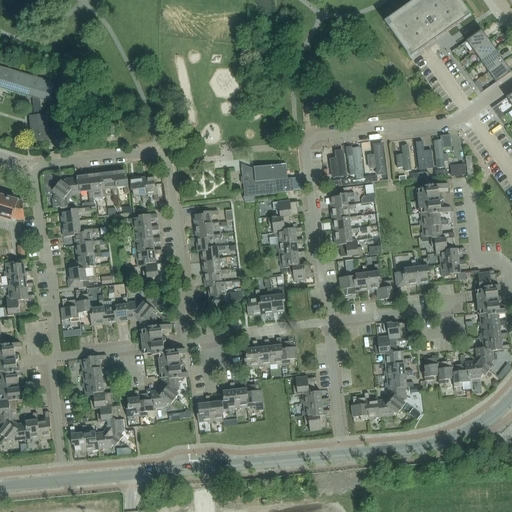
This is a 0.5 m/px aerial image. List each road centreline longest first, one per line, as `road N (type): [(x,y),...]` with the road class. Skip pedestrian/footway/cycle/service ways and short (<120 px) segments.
road 1 (residential): [(332,321),(307,143),(319,135),(458,120),(511,82)]
road 2 (residential): [(185,341),(166,156),(123,153),(35,169)]
road 3 (unclassified): [(342,455),(64,480)]
road 4 (residential): [(57,357),(35,169)]
road 5 (unclassified): [(511,397),(442,442),(342,455)]
road 6 (residential): [(185,341),(329,321)]
road 7 (residential): [(511,293),(507,270),(494,258),(477,260),(467,180)]
road 8 (residential): [(342,455),(329,321)]
road 9 (residential): [(332,321),(461,300)]
road 10 (residential): [(64,480),(50,358)]
